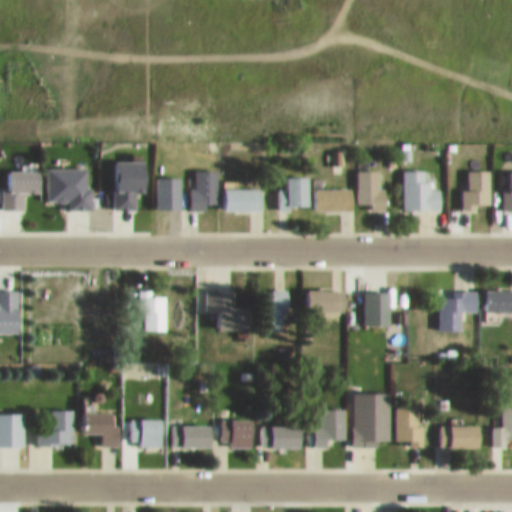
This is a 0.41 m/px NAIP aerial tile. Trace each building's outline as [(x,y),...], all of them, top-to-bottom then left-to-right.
[(112,197),(137,198),(137,182),(147,183),(147,151),(113,151),(112,197)] [(69,190),(69,198),(89,198),(89,158),(47,158),(47,190),(69,190)] [(23,199),(23,182),(41,182),(41,160),(6,160),(6,180),(0,180),(0,199),(23,199)] [(189,179),(189,198),(216,198),(216,160),(195,160),(195,179),(189,179)] [(384,160),(358,160),(358,198),(384,198),(384,160)] [(438,160),(403,160),(403,200),(438,200),(438,160)] [(468,180),(463,180),(463,199),(491,199),(491,160),(468,160),(468,180)] [(502,180),(503,199),(511,199),(511,161),(510,162),(510,180),(502,180)] [(310,197),(310,166),(287,166),(287,180),(279,180),(279,197),(310,197)] [(262,178),(225,178),(225,202),(262,202),(262,178)] [(352,178),(317,178),(317,200),(352,200),(352,178)] [(307,279),(307,302),(346,302),(346,279),(307,279)] [(511,279),(484,279),(484,302),(511,301),(511,279)] [(252,319),(252,296),(234,296),(234,280),(204,280),(205,301),(214,301),(215,320),(252,319)] [(258,321),(287,321),(287,280),(258,280),(258,321)] [(140,281),(140,321),(167,321),(167,285),(152,285),(152,281),(140,281)] [(389,315),(389,282),(363,282),(363,315),(389,315)] [(477,300),(477,282),(438,282),(438,321),(461,321),(461,300),(477,300)] [(502,416),(492,416),(492,435),(511,434),(511,396),(502,396),(502,416)] [(389,397),(367,397),(367,416),(349,416),(349,435),(389,435),(389,397)] [(395,397),(395,434),(421,434),(421,397),(395,397)] [(343,398),(320,398),(320,417),(312,417),(312,434),(343,434),(343,398)] [(37,434),(73,434),(73,400),(37,400),(37,434)] [(119,435),(119,401),(82,402),(82,423),(102,423),(102,435),(119,435)] [(0,435),(24,436),(24,403),(0,403),(0,435)] [(162,409),(129,409),(129,432),(139,432),(139,438),(162,438),(162,409)] [(253,409),(222,409),(222,436),(253,436),(253,409)] [(211,415),(172,415),(172,437),(211,437),(211,415)] [(301,415),(261,415),(261,437),(301,437),(301,415)] [(482,437),(482,415),(439,415),(439,437),(482,437)]
